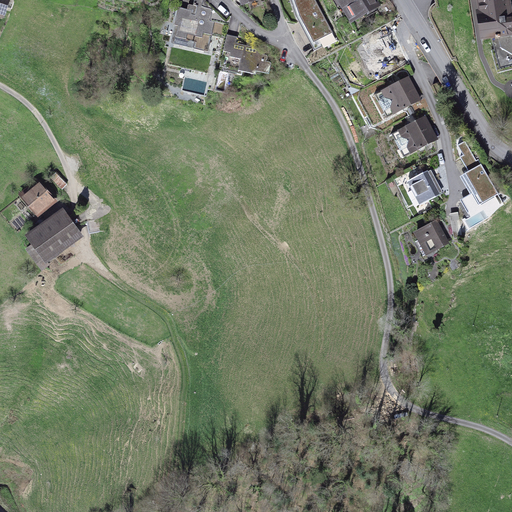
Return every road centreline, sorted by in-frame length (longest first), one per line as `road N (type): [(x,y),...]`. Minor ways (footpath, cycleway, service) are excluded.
road 1 (track): [(359,168),(393,293),(387,345),(396,387),(431,412),(500,434),(511,447)]
road 2 (track): [(175,497),(183,381),(170,328),(88,261)]
road 3 (residential): [(0,84),(33,109),(60,152),(88,261)]
road 4 (residential): [(403,0),(489,140),(511,159)]
road 5 (residential): [(286,43),(334,104),(359,168)]
